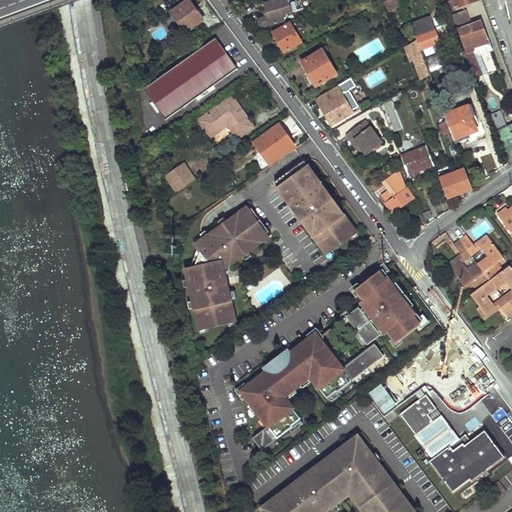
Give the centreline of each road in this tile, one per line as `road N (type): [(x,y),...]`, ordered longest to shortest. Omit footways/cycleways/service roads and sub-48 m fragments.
road 1 (residential): [(215,0),(400,252),(511,173)]
road 2 (unknown): [(400,252),(511,399)]
